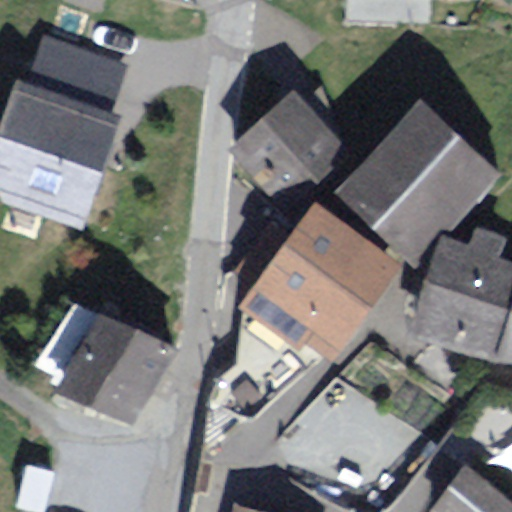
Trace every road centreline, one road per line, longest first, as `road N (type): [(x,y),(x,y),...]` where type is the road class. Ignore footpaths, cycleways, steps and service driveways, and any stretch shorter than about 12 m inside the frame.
road 1 (tertiary): [(234,0),(163,483)]
road 2 (residential): [(163,483),(0,387)]
road 3 (residential): [(206,511),(210,488),(262,484),(324,511)]
